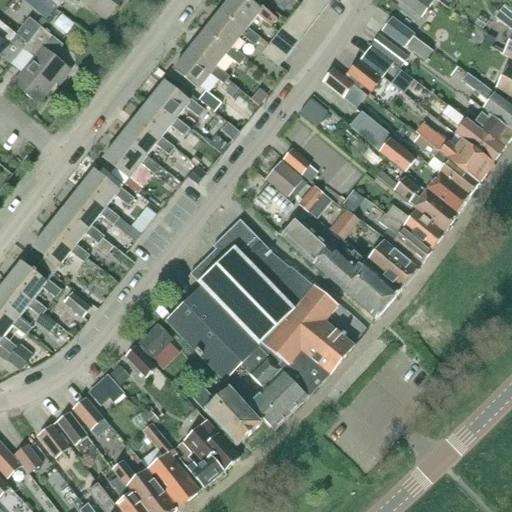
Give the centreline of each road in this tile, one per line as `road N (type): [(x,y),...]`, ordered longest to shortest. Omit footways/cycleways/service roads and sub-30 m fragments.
road 1 (residential): [(0,405),(57,382),(92,352),(346,39),(367,0)]
road 2 (residential): [(0,236),(188,0)]
road 3 (tertiary): [(385,511),(511,389)]
